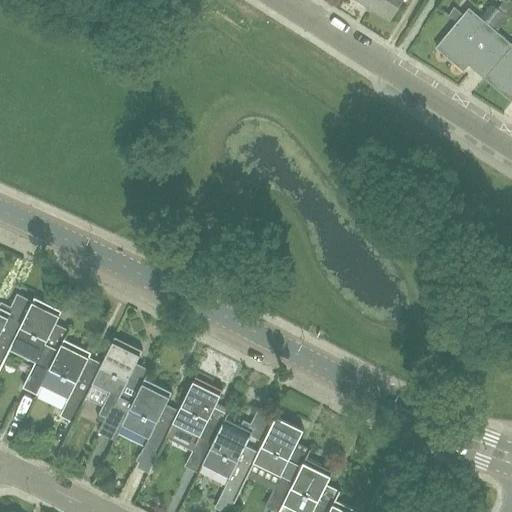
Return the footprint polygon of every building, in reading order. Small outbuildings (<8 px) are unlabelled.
[(401,0),(372,0),(369,6),(389,19),(401,0)] [(485,80),(511,48),(511,45),(469,10),(436,49),(464,72),(469,66),(485,80)] [(511,14),(506,12),(498,29),(511,35),(511,33),(511,14)] [(511,48),(485,80),(511,102),(511,48)] [(0,368),(10,349),(33,302),(17,295),(11,307),(1,302),(0,305),(0,368)] [(35,298),(33,302),(10,349),(35,362),(23,387),(38,394),(42,386),(65,340),(69,331),(56,325),(62,311),(35,298)] [(123,426),(146,379),(147,375),(135,369),(144,351),(116,338),(97,377),(93,384),(109,392),(99,413),(106,416),(98,431),(115,440),(122,426),(123,426)] [(74,423),(93,384),(97,377),(83,370),(91,353),(65,340),(42,386),(68,399),(60,416),(74,423)] [(226,419),(228,414),(215,409),(224,391),(196,377),(180,411),(173,424),(214,444),(226,419)] [(163,445),(173,424),(180,411),(167,405),(173,393),(146,379),(123,426),(163,445)] [(243,485),(254,463),(277,417),(258,409),(251,424),(243,421),(241,426),(226,419),(214,444),(204,466),(243,485)] [(308,454),(295,448),(303,430),(277,417),(254,463),(295,484),(307,459),(306,458),(308,454)] [(497,476),(502,463),(487,457),(482,471),(497,476)] [(333,472),(307,459),(295,484),(284,506),(296,511),(330,511),(336,500),(340,492),(327,486),(333,472)] [(359,511),(336,500),(330,511),(359,511)]
